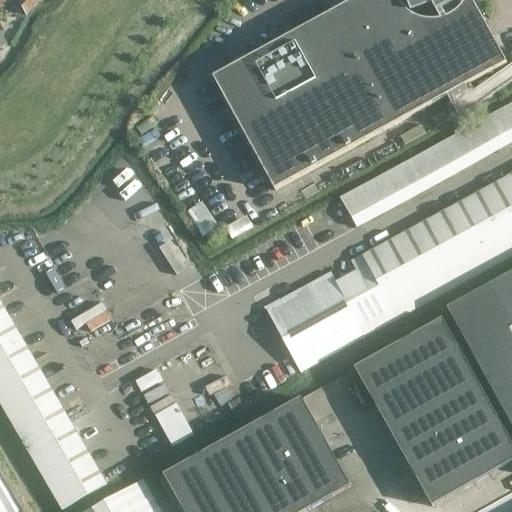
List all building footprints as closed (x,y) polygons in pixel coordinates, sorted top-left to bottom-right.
[(0,0),(0,9),(9,6),(5,0),(0,0)] [(5,0),(9,6),(18,1),(27,17),(39,0),(5,0)] [(356,0),(213,79),(275,192),(507,64),(472,0),(356,0)] [(511,104),(340,198),(357,228),(511,143),(511,104)] [(301,373),(511,257),(511,174),(351,263),(357,273),(337,284),(331,274),(265,309),(300,373),(301,373)] [(203,231),(219,221),(204,199),(189,209),(203,231)] [(511,273),(447,309),(451,315),(511,427),(511,273)] [(107,485),(0,301),(0,403),(62,511),(107,485)] [(105,302),(84,313),(93,330),(114,319),(105,302)] [(511,443),(443,320),(355,369),(432,508),(511,463),(511,443)] [(174,445),(196,434),(176,394),(153,405),(174,445)] [(164,477),(183,511),(306,511),(351,487),(302,399),(164,477)] [(0,511),(23,511),(0,472),(0,511)] [(88,511),(161,511),(143,481),(88,511)]
